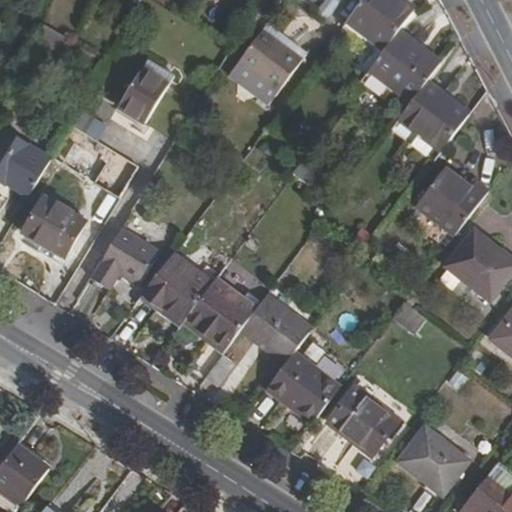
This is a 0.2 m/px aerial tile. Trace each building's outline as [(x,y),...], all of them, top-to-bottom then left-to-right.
[(407,29),(422,9),(409,0),(401,0),(399,3),(395,0),(366,0),(353,20),(391,49),(401,36),(407,29)] [(387,54),(391,49),(353,20),(348,26),(387,54)] [(73,42),(45,26),(38,42),(65,57),(73,42)] [(429,57),(434,50),(407,29),(401,36),(429,57)] [(305,61),(263,32),(241,66),(282,94),(305,61)] [(432,81),(447,61),(434,50),(429,57),(401,36),(391,49),(387,54),(375,70),(398,88),(416,102),(430,84),(432,81)] [(173,82),(147,66),(118,114),(144,129),(173,82)] [(375,70),(371,74),(395,92),(398,88),(375,70)] [(457,104),(459,100),(432,81),(430,84),(457,104)] [(448,150),(476,114),(459,100),(457,104),(430,84),(416,102),(405,116),(448,150)] [(77,130),(100,143),(109,128),(86,114),(77,130)] [(56,158),(124,200),(142,168),(100,143),(77,130),(73,128),(56,158)] [(7,180),(32,196),(53,161),(9,134),(0,148),(0,178),(6,182),(7,180)] [(308,155),(297,170),(319,187),(330,172),(308,155)] [(461,235),(496,190),(482,180),(477,186),(451,167),(421,205),(461,235)] [(6,182),(31,198),(32,196),(7,180),(6,182)] [(27,235),(30,237),(67,261),(89,225),(48,199),(27,235)] [(126,231),(95,281),(113,292),(123,277),(141,288),(162,254),(126,231)] [(453,268),(496,302),(511,281),(511,255),(481,231),(453,268)] [(67,261),(30,237),(25,243),(63,267),(67,261)] [(177,255),(148,294),(168,309),(170,305),(188,319),(191,315),(215,283),(206,276),(177,255)] [(206,276),(215,283),(218,280),(221,276),(211,270),(206,276)] [(233,345),(242,333),(259,310),(218,280),(215,283),(191,315),(233,345)] [(242,333),(286,367),(301,347),(315,329),(271,295),(259,310),(242,333)] [(433,319),(410,301),(396,320),(419,338),(433,319)] [(168,309),(186,322),(188,319),(170,305),(168,309)] [(511,348),(511,322),(500,339),(511,348)] [(286,367),(270,388),(316,423),(348,382),(301,347),(286,367)] [(224,357),(207,378),(218,387),(236,365),(224,357)] [(401,423),(358,389),(334,421),(378,454),(401,423)] [(474,458),(431,424),(406,458),(448,492),(474,458)] [(367,447),(339,441),(340,439),(306,431),(299,460),(360,474),(367,447)] [(51,470),(20,446),(0,472),(0,488),(25,507),(51,470)] [(511,511),(511,492),(491,476),(460,511),(511,511)]
